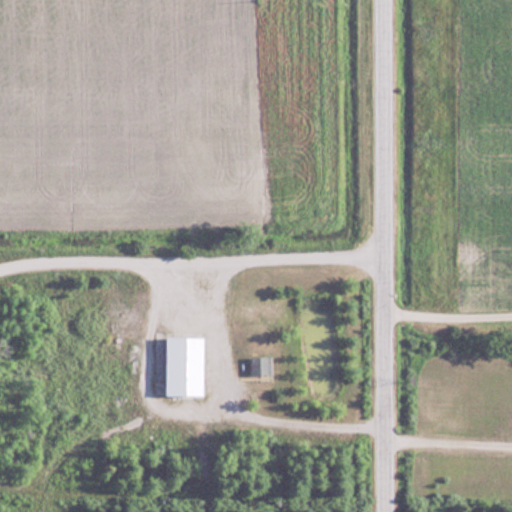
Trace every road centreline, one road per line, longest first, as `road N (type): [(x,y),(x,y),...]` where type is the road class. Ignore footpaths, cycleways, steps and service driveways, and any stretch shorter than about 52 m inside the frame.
road 1 (residential): [(375,511),(377,0)]
road 2 (residential): [(377,310),(511,310)]
